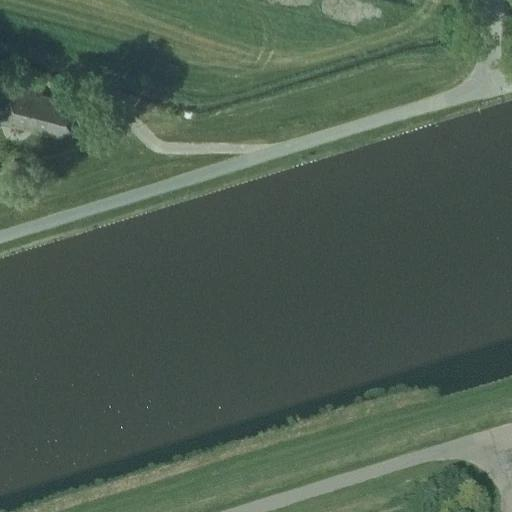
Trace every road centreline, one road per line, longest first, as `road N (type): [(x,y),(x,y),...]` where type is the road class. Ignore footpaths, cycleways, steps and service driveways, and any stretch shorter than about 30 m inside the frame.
road 1 (unclassified): [(0,239),(481,89),(490,0)]
road 2 (unclassified): [(511,428),(247,511)]
